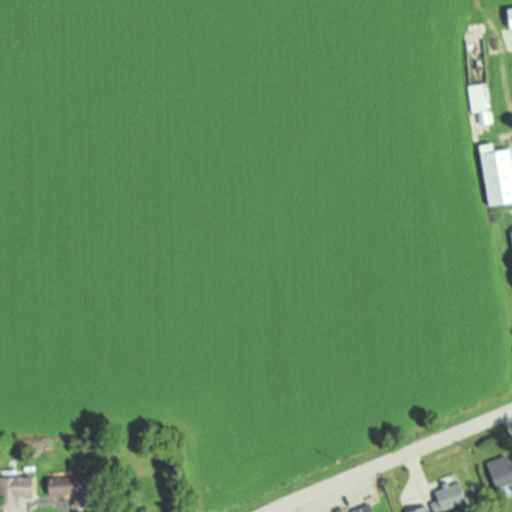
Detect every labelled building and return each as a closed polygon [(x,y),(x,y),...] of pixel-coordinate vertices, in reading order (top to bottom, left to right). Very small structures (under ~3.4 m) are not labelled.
[(492,206),(511,202),(511,148),(483,154),(492,206)] [(511,455),(489,462),(497,490),(511,485),(511,455)] [(34,497),(34,471),(0,470),(0,505),(21,505),(21,497),(34,497)] [(76,496),(76,509),(100,508),(99,474),(50,476),(51,497),(76,496)] [(436,492),(439,501),(411,511),(465,511),(473,509),(462,481),(436,492)]
